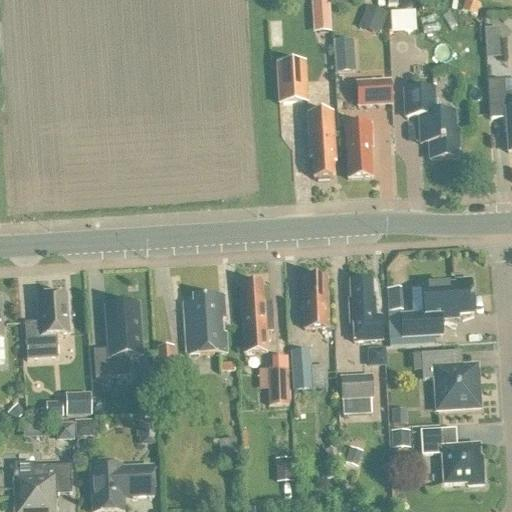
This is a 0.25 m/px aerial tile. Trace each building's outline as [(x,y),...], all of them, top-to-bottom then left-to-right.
[(475,20),(479,9),(465,3),(460,15),(475,20)] [(367,10),(359,32),(378,39),(387,17),(367,10)] [(328,13),(316,14),(317,25),(329,24),(328,13)] [(391,14),(393,37),(417,36),(416,13),(391,14)] [(352,45),(334,46),(335,56),(353,55),(352,45)] [(489,66),(499,65),(497,47),(487,47),(489,66)] [(276,69),(279,109),(306,107),(304,67),(276,69)] [(511,96),(503,97),(502,83),(485,84),(487,123),(503,122),(505,156),(511,156),(511,96)] [(390,85),(356,87),(357,112),(392,110),(390,85)] [(428,148),(429,164),(459,162),(458,135),(453,135),(452,118),(435,119),(433,94),(403,96),(405,122),(418,121),(420,148),(428,148)] [(334,165),(331,116),(306,118),(307,139),(308,163),(312,162),(313,185),(333,184),(332,165),(334,165)] [(370,129),(344,131),(348,184),(372,182),(370,151),(372,151),(370,129)] [(303,334),(328,333),(327,283),(302,284),(303,334)] [(473,318),(471,283),(456,284),(456,287),(422,289),(424,317),(400,318),(402,342),(442,339),(441,323),(447,323),(447,320),(473,318)] [(380,321),(375,321),(374,303),(371,303),(371,285),(350,286),(351,304),(348,304),(349,327),(352,326),(353,347),(381,346),(380,321)] [(242,289),(242,304),(240,304),(243,358),(267,357),(266,336),(272,336),(270,307),(262,307),(261,288),(242,289)] [(70,340),(67,300),(37,302),(39,327),(25,328),(28,366),(59,364),(57,341),(70,340)] [(186,360),(227,358),(223,301),(193,302),(194,308),(183,309),(186,360)] [(386,303),(387,315),(401,314),(400,302),(386,303)] [(93,354),(95,383),(116,381),(115,372),(129,371),(128,362),(141,361),(138,309),(129,310),(126,307),(123,306),(119,306),(116,308),(113,311),(105,311),(108,353),(93,354)] [(157,353),(160,393),(176,392),(173,352),(157,353)] [(368,372),(385,370),(384,352),(367,353),(368,372)] [(312,394),(310,371),(309,354),(290,355),(293,396),(312,394)] [(479,412),(476,370),(451,372),(450,356),(421,358),(422,384),(435,383),(437,414),(479,412)] [(272,374),(267,374),(267,393),(268,410),(289,409),(287,360),(272,361),(272,374)] [(221,376),(234,375),(233,366),(220,367),(221,376)] [(372,381),(340,382),(341,404),(373,402),(372,381)] [(89,398),(64,399),(65,422),(90,421),(89,398)] [(46,422),(62,422),(61,406),(45,407),(46,422)] [(14,426),(24,416),(16,408),(6,418),(14,426)] [(140,408),(140,422),(157,421),(157,408),(140,408)] [(391,429),(407,428),(406,413),(390,414),(391,429)] [(75,442),(96,441),(95,424),(74,425),(75,442)] [(157,448),(156,426),(139,427),(140,449),(157,448)] [(58,430),(58,443),(71,443),(71,430),(58,430)] [(484,489),(482,461),(480,461),(479,449),(447,451),(446,434),(420,436),(422,459),(441,458),(443,489),(467,488),(467,490),(484,489)] [(391,452),(409,451),(408,435),(390,436),(391,452)] [(236,460),(234,443),(228,444),(230,461),(236,460)] [(327,468),(338,466),(335,451),(324,453),(327,468)] [(357,471),(362,456),(349,452),(344,467),(357,471)] [(292,464),(280,465),(280,491),(293,491),(292,464)] [(14,468),(15,483),(15,511),(53,511),(53,499),(71,498),(70,469),(40,470),(33,470),(33,467),(14,468)] [(90,470),(90,474),(91,511),(123,511),(123,499),(132,499),(132,502),(153,501),(152,471),(122,472),(122,469),(90,470)] [(298,490),(305,490),(304,475),(297,476),(298,490)]
